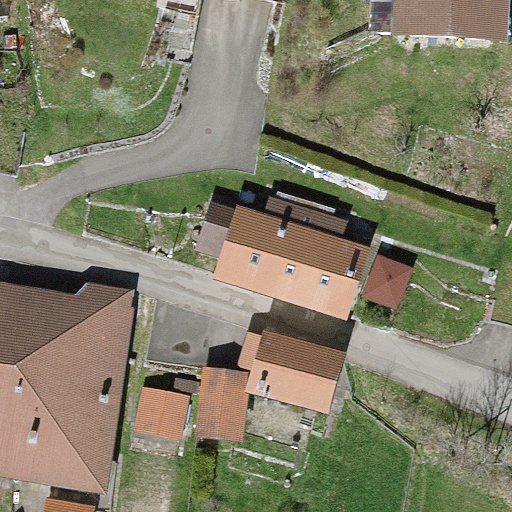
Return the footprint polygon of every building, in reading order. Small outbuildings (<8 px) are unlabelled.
[(394,0),(393,31),(505,39),(507,0),(394,0)] [(366,252),(235,214),(216,280),(347,319),(366,252)] [(0,286),(0,477),(110,497),(142,312),(0,286)] [(266,349),(253,391),(329,414),(342,371),(266,349)] [(240,374),(197,370),(191,436),(234,440),(240,374)]
